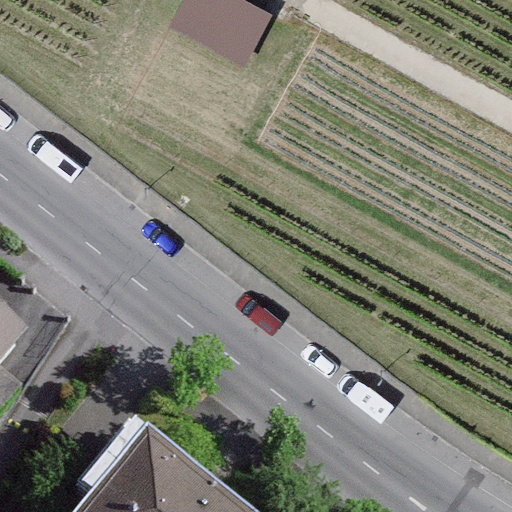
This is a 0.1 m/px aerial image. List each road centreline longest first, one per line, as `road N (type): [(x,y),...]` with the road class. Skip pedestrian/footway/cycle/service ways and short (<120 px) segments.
road 1 (unclassified): [(418,511),(0,185)]
road 2 (track): [(305,0),(511,115)]
